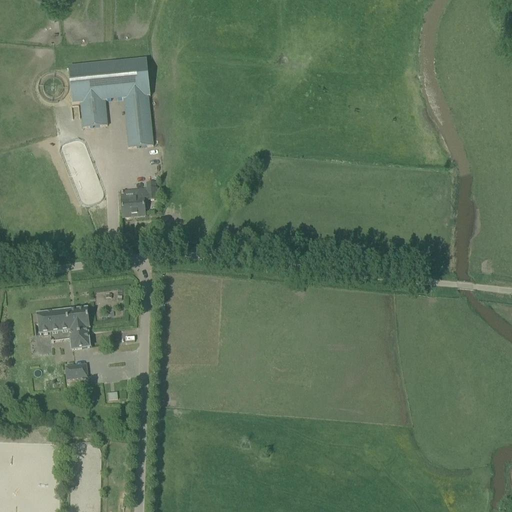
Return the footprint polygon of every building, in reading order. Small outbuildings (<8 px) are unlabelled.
[(147,61),(69,69),(72,106),(80,105),(83,130),(107,127),(105,102),(124,101),(129,150),(153,147),(148,98),(150,98),(147,61)] [(147,202),(156,201),(154,184),(146,184),(147,190),(146,191),(146,192),(120,194),(121,203),(123,220),(123,218),(137,217),(137,218),(145,217),(143,202),(147,202)] [(88,310),(38,316),(40,336),(70,332),(72,351),(90,349),(88,330),(90,330),(88,310)] [(88,380),(86,366),(64,369),(66,383),(88,380)] [(117,394),(108,394),(108,402),(117,402),(117,394)] [(78,455),(77,483),(87,483),(87,455),(78,455)]
